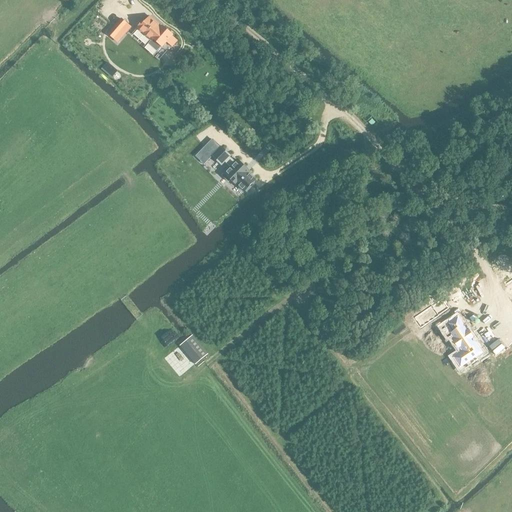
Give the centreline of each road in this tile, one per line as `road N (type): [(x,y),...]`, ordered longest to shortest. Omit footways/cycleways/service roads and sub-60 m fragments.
road 1 (track): [(511,208),(405,174),(210,0)]
road 2 (track): [(213,358),(425,185)]
